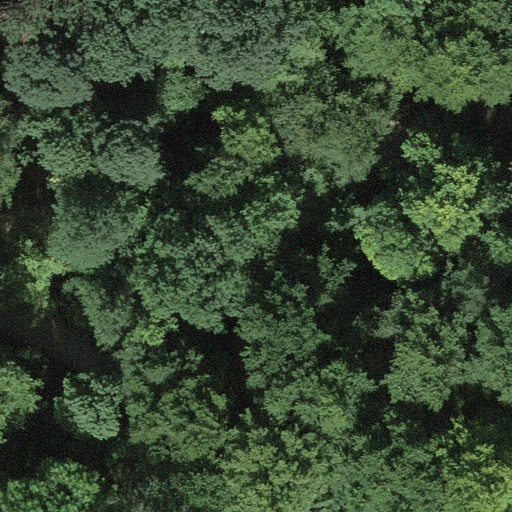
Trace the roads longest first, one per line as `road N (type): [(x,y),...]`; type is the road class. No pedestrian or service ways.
road 1 (track): [(0,224),(511,113)]
road 2 (track): [(0,316),(74,345),(249,464),(286,511)]
road 3 (track): [(249,464),(248,348),(257,300),(283,236),(341,150)]
